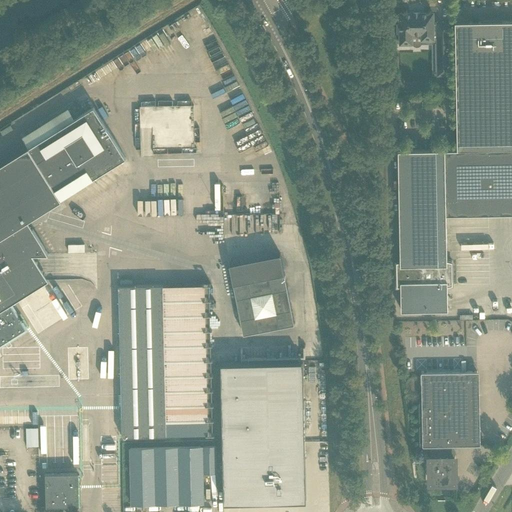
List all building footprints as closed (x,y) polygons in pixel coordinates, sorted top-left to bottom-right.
[(400,25),(397,25),(397,34),(400,34),(400,44),(412,44),(411,37),(421,36),(421,40),(433,40),(433,38),(437,38),(437,75),(450,75),(449,22),(437,22),(437,25),(433,25),(433,13),(420,14),(420,12),(412,12),(412,14),(399,14),(400,25)] [(455,36),(457,139),(457,149),(398,150),(400,261),(396,261),(397,286),(400,286),(401,311),(448,310),(447,285),(452,284),(452,261),(447,259),(446,214),(478,214),(478,200),(483,200),(483,214),(511,213),(511,21),(503,21),(503,35),(455,36)] [(503,35),(503,21),(455,22),(455,36),(503,35)] [(172,32),(178,28),(175,22),(169,26),(172,32)] [(194,104),(140,105),(141,148),(151,147),(152,152),(141,152),(141,154),(162,154),(162,146),(194,146),(194,104)] [(93,106),(75,118),(68,107),(22,136),(29,147),(0,164),(0,343),(25,328),(10,304),(48,280),(32,254),(48,254),(27,221),(61,200),(54,188),(87,168),(93,178),(125,158),(93,106)] [(236,262),(248,332),(299,324),(287,253),(236,262)] [(163,285),(118,286),(122,437),(167,436),(207,434),(204,284),(163,285)] [(303,362),(221,363),(224,503),(223,503),(284,502),(284,500),(304,500),(303,463),(305,463),(303,362)] [(422,403),(419,403),(419,422),(422,422),(422,426),(419,426),(419,445),(422,445),(422,446),(432,446),(432,458),(430,458),(430,483),(455,482),(455,457),(452,457),(451,456),(452,455),(453,454),(453,453),(453,452),(453,451),(453,450),(453,449),(452,448),(451,447),(451,445),(475,445),(475,425),(478,425),(477,371),(444,372),(425,372),(421,372),(422,403)] [(27,446),(39,445),(38,427),(27,427),(27,446)] [(216,474),(216,446),(130,448),(131,505),(204,503),(203,474),(216,474)] [(76,473),(44,474),(44,507),(77,506),(76,473)]
